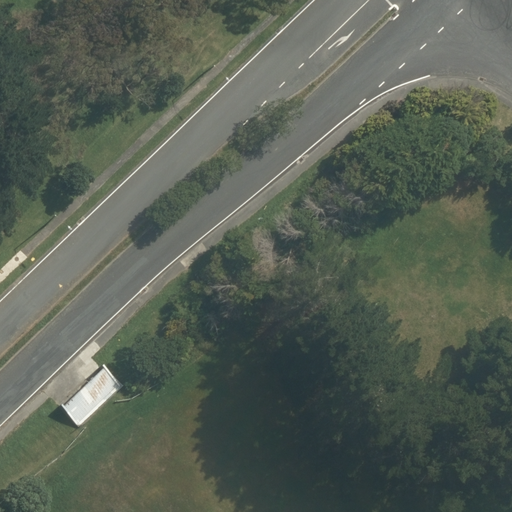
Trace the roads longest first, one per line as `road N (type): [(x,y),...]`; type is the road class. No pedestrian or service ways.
road 1 (unclassified): [(442,0),(405,45),(0,403)]
road 2 (unclassified): [(0,341),(357,0)]
